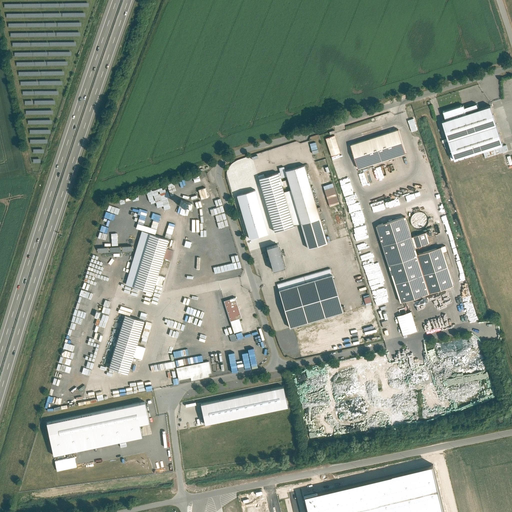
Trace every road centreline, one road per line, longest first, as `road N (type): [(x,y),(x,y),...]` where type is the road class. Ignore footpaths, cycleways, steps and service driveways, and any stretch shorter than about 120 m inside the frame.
road 1 (residential): [(511,66),(248,148),(217,167),(279,365)]
road 2 (motorway): [(0,394),(128,0)]
road 3 (motorway): [(116,0),(0,358)]
road 4 (residential): [(511,432),(181,499)]
road 5 (residential): [(279,365),(169,394),(181,499)]
road 6 (residential): [(488,329),(279,365)]
